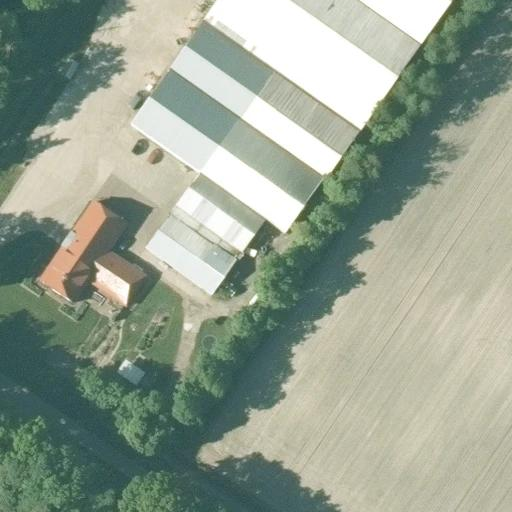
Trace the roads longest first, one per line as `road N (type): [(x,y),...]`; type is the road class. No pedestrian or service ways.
road 1 (unclassified): [(190,511),(0,384)]
road 2 (track): [(0,108),(71,0)]
